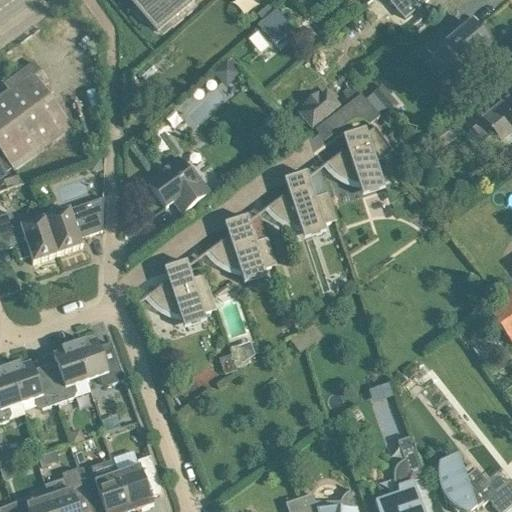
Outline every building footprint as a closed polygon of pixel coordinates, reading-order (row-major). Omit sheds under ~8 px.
[(129,0),(137,9),(134,11),(143,22),(146,20),(157,33),(158,32),(167,24),(172,30),(197,9),(195,6),(192,3),(195,0),(129,0)] [(386,0),(404,21),(421,7),(422,8),(430,0),(386,0)] [(72,10),(46,27),(65,57),(91,39),(72,10)] [(292,33),(278,14),(261,25),(275,45),(292,33)] [(443,34),(425,49),(432,58),(437,54),(445,63),(452,58),(463,71),(490,48),(470,25),(450,42),(443,34)] [(214,75),(226,88),(239,76),(226,63),(214,75)] [(0,98),(0,153),(13,172),(72,130),(42,89),(48,85),(34,64),(11,80),(16,87),(0,98)] [(351,85),(341,93),(351,105),(361,98),(351,85)] [(381,87),(372,95),(379,104),(389,96),(381,87)] [(338,107),(326,94),(300,116),(312,129),(338,107)] [(337,115),(346,127),(351,123),(358,121),(364,122),(370,127),(380,119),(362,96),(361,98),(351,105),(337,115)] [(471,132),(483,146),(493,137),(500,146),(511,135),(511,107),(508,102),(471,132)] [(319,142),(336,127),(327,117),(310,132),(319,142)] [(427,142),(436,154),(462,135),(453,123),(427,142)] [(324,168),(324,169),(329,166),(333,171),(341,178),(350,184),(358,186),(362,199),(384,191),(376,166),(392,153),(375,130),(367,136),(365,132),(343,139),(347,151),(324,168)] [(13,172),(0,153),(0,180),(12,172),(13,173),(13,172)] [(101,160),(89,162),(91,174),(103,172),(101,160)] [(160,178),(148,187),(166,211),(174,205),(182,216),(210,196),(192,172),(189,175),(178,160),(174,163),(158,175),(160,178)] [(264,212),(265,214),(270,210),(275,217),(282,222),(291,227),(300,229),(304,242),(326,234),(324,228),(336,224),(327,196),(314,200),(308,182),(309,181),(308,180),(306,175),(284,183),(288,194),(264,212)] [(70,212),(45,220),(58,258),(83,250),(80,242),(102,234),(103,201),(70,212)] [(58,258),(45,220),(16,230),(11,215),(0,219),(0,242),(10,251),(15,250),(19,263),(30,259),(33,267),(58,258)] [(229,238),(203,257),(204,258),(209,255),(214,260),(219,265),(229,270),(240,274),(244,286),(266,279),(264,272),(276,268),(267,241),(254,245),(248,226),(249,225),(248,224),(247,220),(224,227),(229,238)] [(144,301),(145,302),(150,299),(154,305),(166,312),(177,316),(179,316),(184,331),(206,324),(204,317),(216,312),(204,277),(192,282),(188,271),(189,270),(188,269),(187,264),(164,272),(168,283),(144,301)] [(511,295),(488,313),(511,346),(511,295)] [(291,342),(300,356),(324,339),(315,326),(291,342)] [(494,336),(473,349),(486,368),(507,355),(494,336)] [(86,342),(74,346),(87,383),(99,379),(102,386),(108,389),(124,383),(111,345),(99,349),(96,342),(87,345),(86,342)] [(250,344),(235,349),(238,361),(234,363),(236,370),(241,369),(240,367),(254,357),(250,344)] [(56,365),(45,369),(58,406),(74,401),(77,394),(75,388),(87,383),(74,346),(61,351),(62,354),(53,357),(56,365)] [(231,358),(219,362),(224,378),(236,374),(231,358)] [(21,365),(8,369),(21,406),(33,402),(36,409),(42,412),(58,406),(45,369),(34,372),(31,365),(22,368),(21,365)] [(0,426),(9,424),(12,417),(9,411),(21,406),(8,369),(0,372),(0,426)] [(402,434),(396,405),(381,408),(387,437),(402,434)] [(76,433),(69,435),(72,445),(73,446),(83,443),(83,441),(81,435),(76,433)] [(375,504),(377,511),(422,511),(413,485),(425,481),(410,440),(398,444),(405,466),(400,472),(397,479),(398,496),(375,504)] [(14,453),(3,457),(3,459),(7,469),(8,469),(18,466),(14,453)] [(49,456),(38,460),(42,470),(52,466),(49,456)] [(139,469),(117,476),(129,511),(143,511),(153,509),(151,501),(163,497),(150,459),(137,464),(139,469)] [(477,511),(497,497),(476,471),(464,480),(457,459),(439,466),(438,471),(438,474),(438,479),(439,484),(439,487),(440,490),(446,506),(448,505),(454,511),(477,511)] [(7,469),(0,471),(3,483),(12,480),(8,469),(7,469)] [(91,511),(81,483),(77,471),(62,476),(63,481),(45,487),(48,499),(49,499),(53,511),(91,511)] [(94,478),(81,483),(91,511),(129,511),(117,476),(96,483),(94,478)] [(493,503),(499,511),(511,511),(511,483),(498,495),(499,498),(493,503)] [(312,496),(300,501),(303,511),(359,511),(359,509),(357,508),(352,493),(347,494),(345,497),(342,500),(342,507),(317,510),(312,496)] [(26,502),(12,506),(13,511),(53,511),(49,499),(48,499),(27,507),(26,502)] [(287,511),(303,511),(300,501),(286,506),(287,511)]
